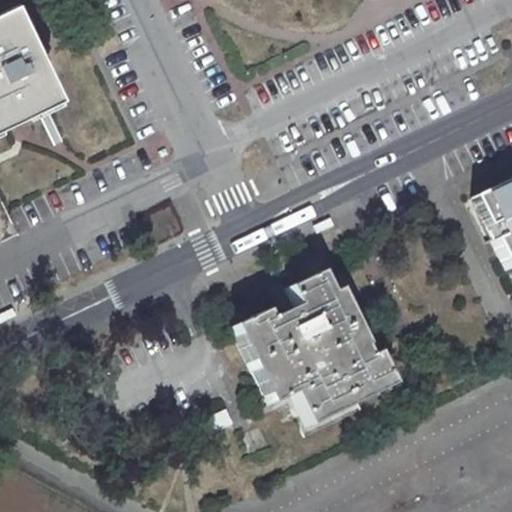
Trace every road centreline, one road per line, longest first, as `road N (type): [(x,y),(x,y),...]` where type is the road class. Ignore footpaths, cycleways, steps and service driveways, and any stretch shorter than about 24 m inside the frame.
road 1 (unclassified): [(243,229),(511,102)]
road 2 (unclassified): [(0,347),(243,229)]
road 3 (residential): [(243,229),(134,0)]
road 4 (unknown): [(295,511),(511,405)]
